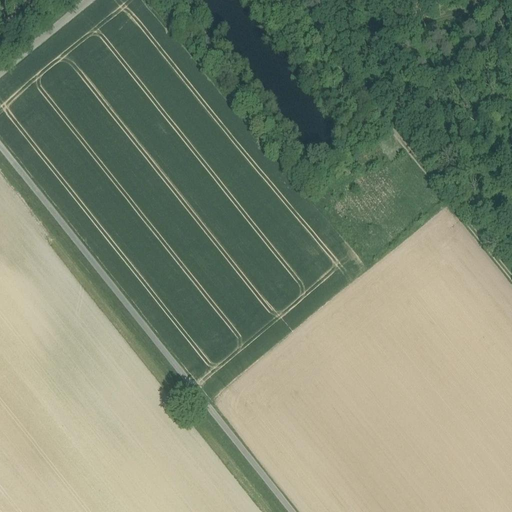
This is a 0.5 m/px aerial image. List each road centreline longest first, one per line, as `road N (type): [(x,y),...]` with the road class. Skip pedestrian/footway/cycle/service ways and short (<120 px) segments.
road 1 (track): [(292,511),(0,144)]
road 2 (track): [(286,0),(511,281)]
